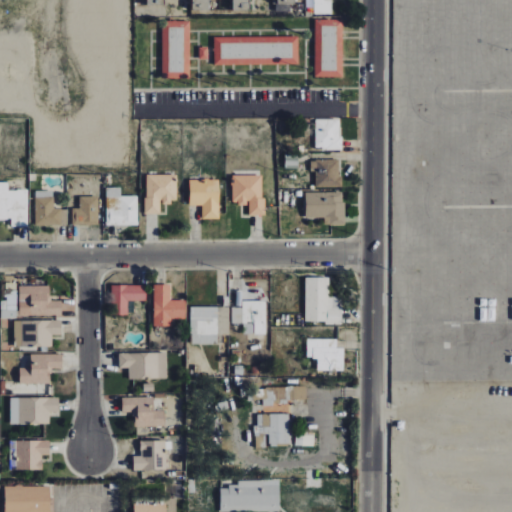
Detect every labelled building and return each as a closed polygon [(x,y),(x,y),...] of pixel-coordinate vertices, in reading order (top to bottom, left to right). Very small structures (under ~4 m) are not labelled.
[(208,0),(191,0),(192,9),(209,9),(208,0)] [(232,0),(232,10),(249,10),(248,0),(232,0)] [(332,14),(331,0),(314,0),(314,14),(332,14)] [(343,77),(343,20),(315,19),(314,77),(343,77)] [(162,78),(190,78),(189,21),(162,21),(162,78)] [(298,36),(214,37),(214,65),(298,63),(298,36)] [(341,120),(315,119),(315,149),(340,150),(341,120)] [(340,159),(311,160),(311,171),(315,171),(316,188),(340,187),(340,159)] [(145,214),(161,214),(161,202),(176,203),(177,175),(146,174),(145,214)] [(263,175),(231,176),(232,204),(248,204),(248,216),(263,215),(263,175)] [(189,205),(202,206),(202,219),(218,219),(219,179),(189,179),(189,205)] [(11,226),(27,227),(28,191),(8,190),(8,183),(0,182),(0,219),(11,219),(11,226)] [(121,188),(106,187),(105,225),(137,226),(138,196),(121,196),(121,188)] [(53,191),(34,191),(35,226),(67,225),(66,208),(53,209),(53,191)] [(305,193),(305,217),(324,217),(324,225),(345,225),(344,192),(305,193)] [(98,225),(98,196),(79,196),(79,208),(71,208),(72,225),(98,225)] [(305,323),(341,323),(341,297),(329,297),(329,277),(305,277),(305,323)] [(185,300),(171,300),(171,284),(153,285),(154,326),(171,326),(171,319),(185,319),(185,300)] [(127,315),(128,301),(145,301),(145,285),(111,285),(111,315),(127,315)] [(49,286),(18,286),(19,316),(62,315),(62,301),(50,301),(49,286)] [(265,334),(266,301),(242,301),(242,307),(232,307),(231,326),(245,326),(245,333),(265,334)] [(217,306),(190,307),(190,344),(217,344),(217,306)] [(14,321),(14,347),(52,346),(52,335),(61,335),(61,320),(14,321)] [(344,349),(337,349),(337,340),(307,340),(307,358),(317,359),(317,371),(343,371),(344,349)] [(118,353),(119,368),(128,368),(128,379),(167,378),(166,352),(118,353)] [(61,354),(30,355),(30,368),(19,368),(19,384),(51,383),(51,370),(62,370),(61,354)] [(306,400),(306,387),(263,387),(263,410),(289,410),(289,400),(306,400)] [(58,397),(10,398),(10,424),(49,424),(49,413),(58,413),(58,397)] [(121,398),(122,412),(134,412),(134,427),(165,426),(164,411),(153,411),(153,397),(121,398)] [(289,414),(255,415),(256,448),(267,448),(267,445),(290,445),(289,414)] [(314,446),(314,435),(296,434),(295,446),(314,446)] [(42,470),(42,455),(50,455),(49,440),(10,441),(10,470),(42,470)] [(140,441),(140,456),(133,456),(133,470),(166,469),(166,441),(140,441)] [(220,487),(220,511),(257,511),(280,511),(280,480),(237,481),(237,486),(220,487)] [(1,486),(1,511),(47,511),(47,485),(1,486)]
